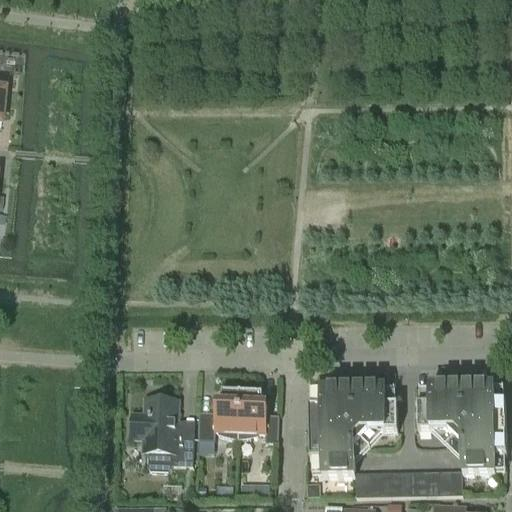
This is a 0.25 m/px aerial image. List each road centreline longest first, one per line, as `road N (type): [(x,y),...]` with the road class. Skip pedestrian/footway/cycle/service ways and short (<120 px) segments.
road 1 (residential): [(293,368),(511,365)]
road 2 (residential): [(109,366),(293,368)]
road 3 (residential): [(288,511),(293,368)]
